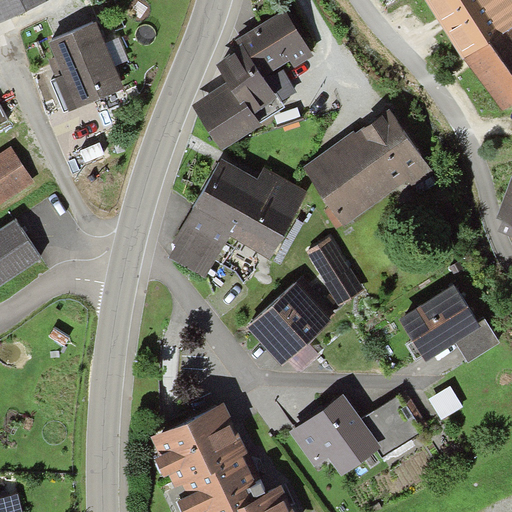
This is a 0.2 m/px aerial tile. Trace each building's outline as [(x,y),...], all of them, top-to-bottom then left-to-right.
[(0,0),(0,19),(42,0),(0,0)] [(511,0),(425,0),(463,60),(511,26),(511,0)] [(238,54),(258,86),(306,56),(280,16),(232,46),(238,54)] [(95,22),(47,42),(75,106),(123,86),(95,22)] [(511,26),(463,60),(504,112),(511,106),(511,26)] [(227,88),(194,109),(220,150),(255,127),(248,116),(268,103),(258,86),(238,54),(215,69),(227,88)] [(387,117),(306,171),(340,221),(421,167),(387,117)] [(11,150),(0,156),(0,200),(31,182),(11,150)] [(258,185),(217,166),(176,253),(208,268),(225,233),(271,255),(299,196),(261,178),(258,185)] [(511,179),(497,231),(511,234),(511,179)] [(16,221),(0,231),(0,284),(40,258),(16,221)] [(331,240),(308,253),(325,282),(348,268),(331,240)] [(292,286),(245,329),(280,366),(327,324),(292,286)] [(451,292),(399,325),(423,362),(454,342),(475,329),(451,292)] [(475,329),(454,342),(465,360),(492,343),(481,325),(475,329)] [(305,372),(324,355),(312,341),(293,358),(305,372)] [(446,389),(427,401),(438,419),(457,407),(446,389)] [(400,394),(354,421),(372,451),(377,459),(423,432),(400,394)] [(341,403),(305,426),(338,474),(372,451),(354,421),(341,403)] [(217,412),(155,441),(188,511),(285,511),(277,494),(259,502),(217,412)] [(0,511),(16,511),(14,503),(0,505),(0,511)]
